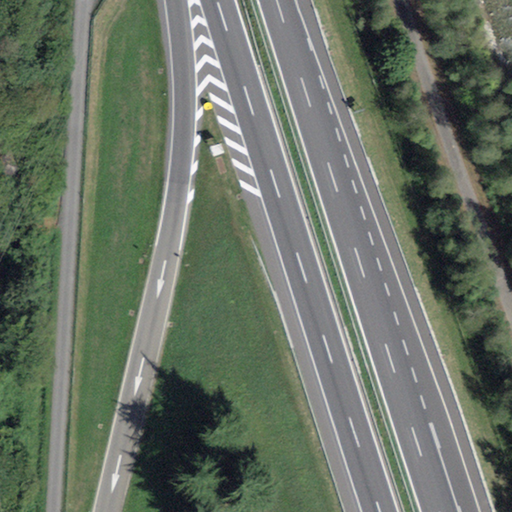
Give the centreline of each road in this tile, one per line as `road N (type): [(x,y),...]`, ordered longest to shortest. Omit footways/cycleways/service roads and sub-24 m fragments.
road 1 (motorway): [(215,0),(378,511)]
road 2 (motorway): [(437,511),(274,0)]
road 3 (motorway): [(172,0),(181,92),(176,195),(106,511)]
road 4 (unclassified): [(86,0),(53,511)]
road 5 (track): [(420,0),(511,273)]
